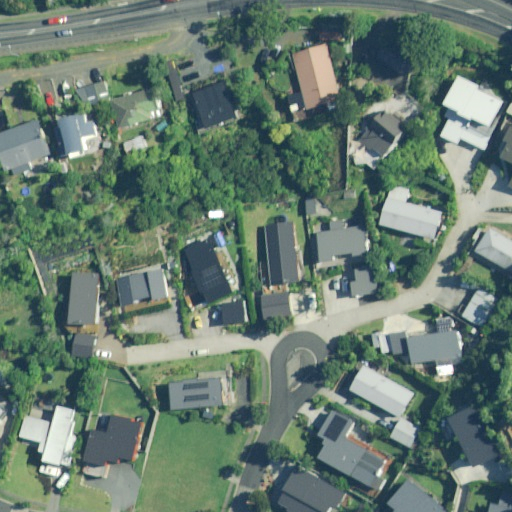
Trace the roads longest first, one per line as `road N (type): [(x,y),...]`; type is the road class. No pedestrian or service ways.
road 1 (secondary): [(0,34),(201,0)]
road 2 (residential): [(297,364),(239,511)]
